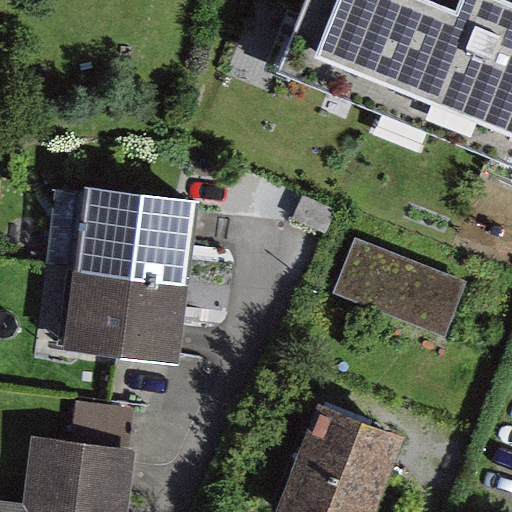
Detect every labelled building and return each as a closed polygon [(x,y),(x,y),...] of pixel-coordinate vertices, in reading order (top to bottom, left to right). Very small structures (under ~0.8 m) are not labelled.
[(511,0),(294,0),(269,65),(511,157),(511,0)] [(162,393),(178,234),(58,222),(43,382),(162,393)] [(474,286),(363,243),(341,290),(454,333),(474,286)] [(391,511),(419,446),(334,411),(292,511),(391,511)] [(116,511),(120,485),(15,472),(10,511),(116,511)]
